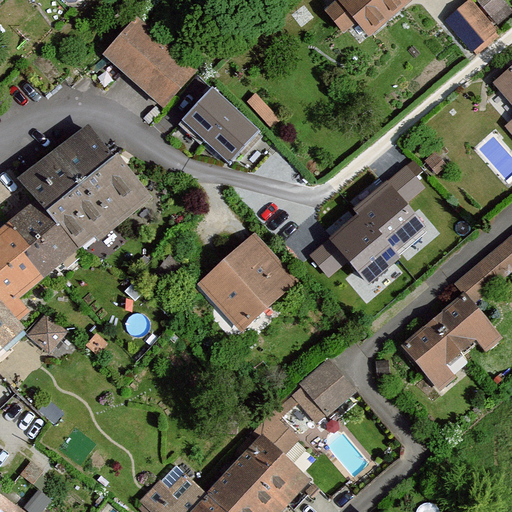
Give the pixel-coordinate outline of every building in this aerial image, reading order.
[(409,0),(343,0),(328,14),(346,35),(358,24),(370,39),(412,3),(409,0)] [(468,0),(467,0),(445,20),(470,48),(493,29),(468,0)] [(510,11),(501,0),(476,0),(495,23),(510,11)] [(166,103),(170,107),(199,74),(140,21),(111,53),(166,103)] [(511,68),(495,83),(511,102),(511,122),(508,126),(511,130),(511,68)] [(183,122),(226,162),(261,125),(218,85),(183,122)] [(0,349),(24,327),(18,320),(29,310),(18,298),(97,232),(101,237),(151,195),(118,156),(114,160),(91,129),(25,179),(42,200),(0,234),(0,349)] [(411,195),(346,248),(375,283),(440,230),(411,195)] [(511,235),(454,285),(463,295),(471,305),(511,270),(511,235)] [(258,237),(205,284),(245,329),(298,281),(258,237)] [(402,346),(436,388),(450,376),(441,365),(474,337),(483,348),(497,337),(471,305),(463,295),(402,346)] [(70,333),(50,316),(32,336),(52,353),(70,333)] [(360,396),(330,361),(292,395),(321,429),(360,396)] [(173,467),(140,502),(150,511),(274,511),(306,479),(281,455),(296,440),(276,421),(204,496),(173,467)] [(21,511),(1,495),(0,495),(0,511),(21,511)]
